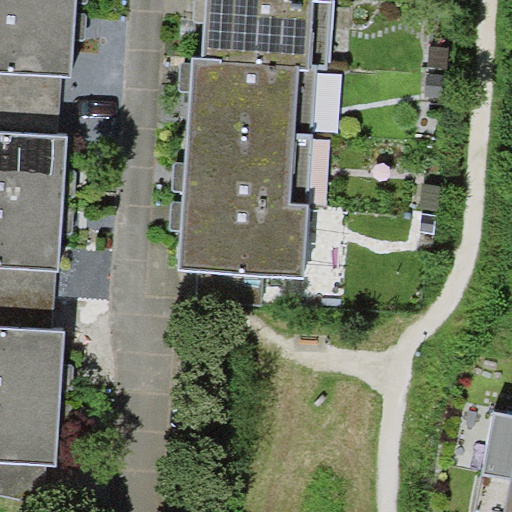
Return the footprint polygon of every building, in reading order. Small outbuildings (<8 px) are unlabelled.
[(0,0),(0,63),(86,68),(90,1),(69,0),(0,0)] [(191,0),(189,51),(295,57),(297,25),(325,26),(327,0),(191,0)] [(174,122),(282,128),(284,97),(310,98),(313,58),(295,57),(189,51),(178,50),(174,122)] [(282,128),(174,122),(170,195),(306,203),(308,160),(280,159),(282,128)] [(82,130),(0,124),(0,190),(78,195),(82,130)] [(0,258),(74,262),(78,195),(0,190),(0,258)] [(166,260),(276,266),(278,235),(304,236),(306,203),(170,195),(166,260)] [(78,326),(0,321),(0,386),(74,391),(78,326)] [(0,454),(70,459),(74,391),(0,386),(0,454)] [(511,511),(511,415),(492,511),(511,511)]
